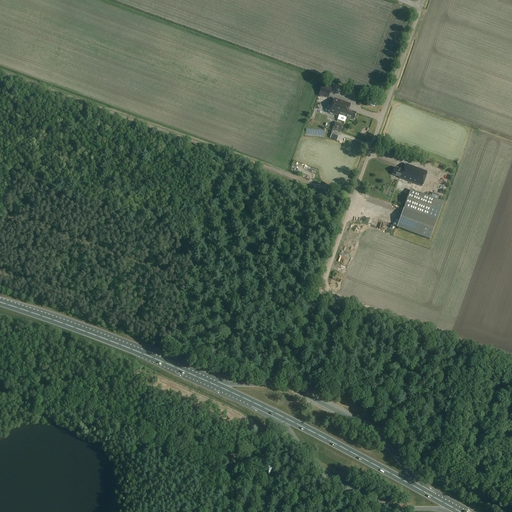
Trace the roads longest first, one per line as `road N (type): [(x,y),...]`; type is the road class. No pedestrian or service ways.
road 1 (track): [(0,71),(353,199)]
road 2 (track): [(0,210),(309,323),(325,281)]
road 3 (track): [(0,370),(259,464),(253,483)]
road 4 (unclassified): [(330,266),(419,6)]
road 5 (trunk): [(216,385),(0,302)]
road 6 (track): [(511,359),(339,297),(325,288),(330,266)]
road 7 (trunk): [(432,497),(253,402)]
